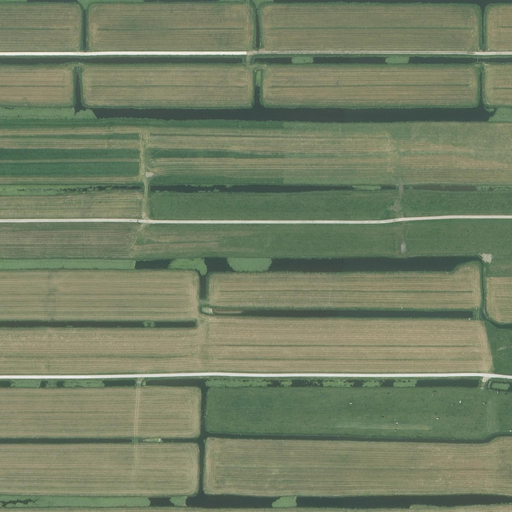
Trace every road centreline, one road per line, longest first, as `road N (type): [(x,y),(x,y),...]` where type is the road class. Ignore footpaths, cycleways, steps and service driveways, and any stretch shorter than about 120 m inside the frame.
road 1 (track): [(511,217),(0,220)]
road 2 (track): [(511,53),(0,54)]
road 3 (track): [(511,377),(0,377)]
